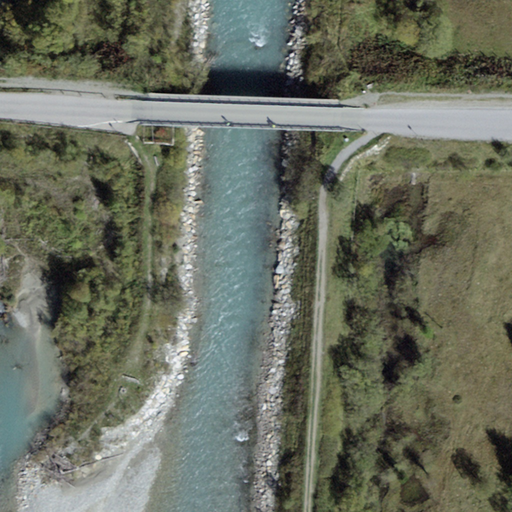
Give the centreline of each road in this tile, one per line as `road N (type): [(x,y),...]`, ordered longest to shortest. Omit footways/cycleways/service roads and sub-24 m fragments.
road 1 (unclassified): [(0,106),(345,118)]
road 2 (unclassified): [(511,124),(345,118)]
